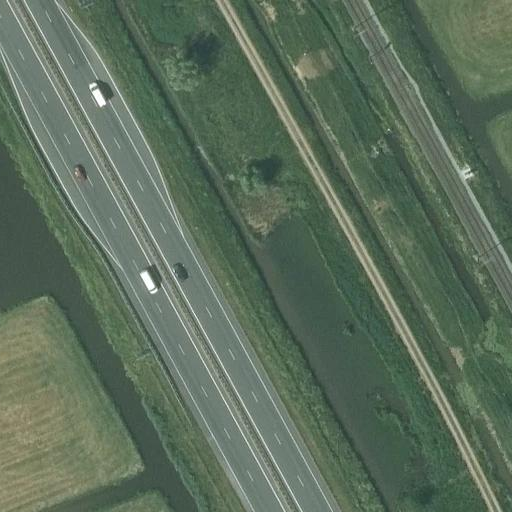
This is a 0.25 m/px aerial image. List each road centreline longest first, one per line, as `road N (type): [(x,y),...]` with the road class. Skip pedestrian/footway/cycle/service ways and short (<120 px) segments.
road 1 (track): [(494,511),(214,0)]
road 2 (trunk): [(316,511),(38,0)]
road 3 (trunk): [(0,12),(272,511)]
